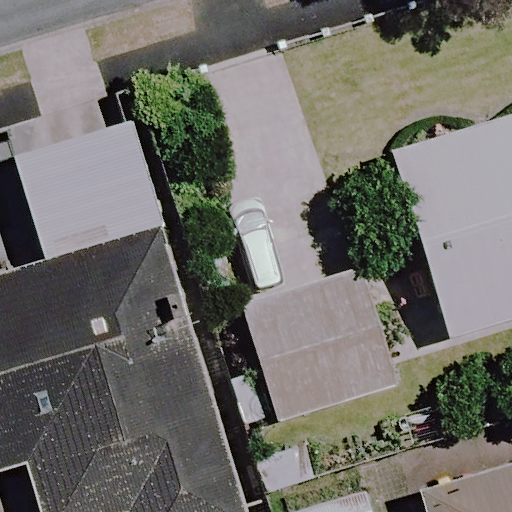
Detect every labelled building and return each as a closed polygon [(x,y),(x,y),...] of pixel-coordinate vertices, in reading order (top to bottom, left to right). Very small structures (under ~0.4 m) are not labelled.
[(511,318),(511,117),(374,157),(428,343),(511,318)] [(0,158),(0,171),(14,224),(0,228),(0,475),(7,473),(17,511),(227,511),(155,243),(125,252),(93,134),(0,158)] [(236,363),(259,436),(383,396),(360,323),(236,363)] [(511,511),(511,470),(401,502),(404,511),(511,511)] [(261,506),(262,511),(364,511),(354,477),(261,506)]
